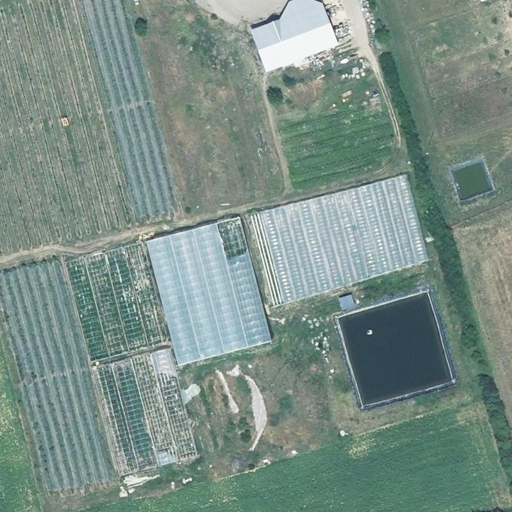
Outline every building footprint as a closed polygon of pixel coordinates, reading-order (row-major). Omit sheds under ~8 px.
[(280,23),(251,33),(265,71),(336,46),(322,7),(305,0),(304,0),(309,12),(295,17),(280,23)] [(302,0),(289,5),(280,23),(295,17),(309,12),(304,0),(302,0)] [(279,300),(429,265),(408,175),(253,212),(272,294),(278,292),(279,300)] [(147,239),(176,365),(270,343),(241,217),(147,239)] [(338,298),(342,310),(355,306),(351,294),(338,298)] [(122,476),(197,455),(170,359),(162,362),(161,358),(170,355),(168,348),(154,352),(156,361),(155,362),(163,392),(118,405),(116,400),(102,404),(122,476)]
